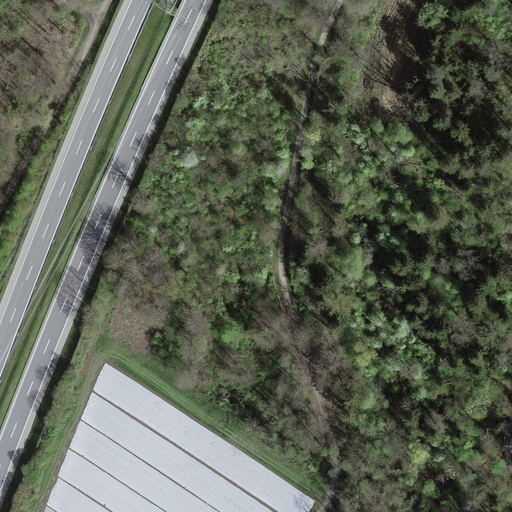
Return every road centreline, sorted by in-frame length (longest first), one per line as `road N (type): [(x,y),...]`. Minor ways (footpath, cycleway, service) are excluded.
road 1 (track): [(324,511),(336,487),(334,440),(282,269),(314,79),(342,0)]
road 2 (motorway): [(0,469),(196,0)]
road 3 (motorway): [(143,0),(0,353)]
road 4 (track): [(0,214),(109,0)]
